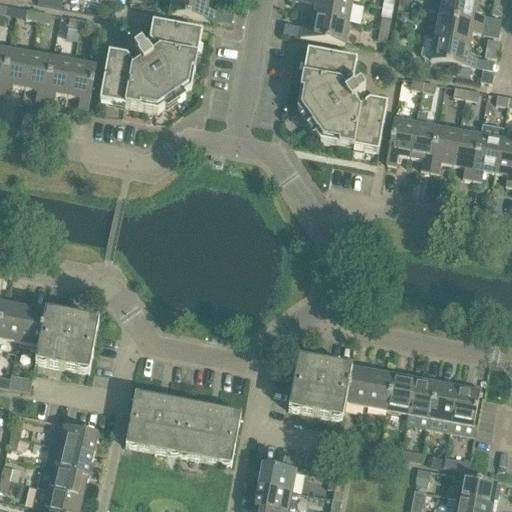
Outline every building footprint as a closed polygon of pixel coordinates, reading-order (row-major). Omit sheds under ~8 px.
[(38,0),(37,8),(55,12),(61,13),(63,0),(38,0)] [(172,0),(170,18),(213,26),(215,16),(206,14),(208,2),(196,0),(172,0)] [(313,22),(348,28),(351,6),(315,0),(307,0),(306,8),(315,10),(313,22)] [(476,7),(442,1),(438,22),(482,30),(484,21),(474,19),(476,7)] [(505,13),(507,4),(495,2),(494,10),(505,13)] [(504,21),(505,13),(494,10),(492,19),(504,21)] [(27,15),(25,23),(37,25),(39,17),(27,15)] [(49,28),(50,19),(39,17),(37,25),(49,28)] [(302,32),(300,42),(344,50),(348,28),(313,22),(311,33),(302,32)] [(380,34),(388,35),(390,23),(382,22),(380,34)] [(482,30),(438,22),(434,43),(423,41),(423,42),(469,50),(471,38),(480,40),(482,30)] [(70,23),(68,31),(80,33),(81,25),(70,23)] [(91,35),(93,27),(81,25),(80,33),(91,35)] [(129,67),(129,64),(126,61),(108,57),(99,106),(115,109),(115,105),(125,107),(124,111),(157,117),(172,107),(191,94),(202,36),(152,27),(149,45),(152,49),(154,50),(154,52),(147,57),(147,55),(145,56),(141,49),(133,54),(138,61),(137,62),(138,63),(131,67),(129,67)] [(378,45),(386,46),(388,35),(380,34),(378,45)] [(423,64),(474,74),(476,63),(467,62),(469,50),(423,42),(420,60),(423,64)] [(498,55),(499,47),(487,44),(486,53),(498,55)] [(0,98),(1,99),(9,55),(0,53),(0,98)] [(496,63),(498,55),(486,53),(484,61),(496,63)] [(9,55),(1,99),(11,100),(13,91),(25,93),(31,59),(9,55)] [(347,85),(349,85),(353,83),(357,64),(342,62),(307,55),(297,113),(320,147),(353,153),(354,149),(364,151),(363,155),(378,158),(387,108),(369,105),(365,108),(364,110),(362,110),(357,103),(359,103),(358,102),(365,97),(360,89),(353,94),(352,93),(351,94),(346,88),(347,85)] [(44,107),(52,63),(31,59),(25,93),(37,95),(35,105),(44,107)] [(52,63),(44,107),(54,108),(56,99),(67,101),(74,67),(52,63)] [(88,114),(96,71),(74,67),(67,101),(79,103),(77,113),(88,114)] [(494,78),(482,76),(480,88),(491,90),(494,78)] [(412,85),(410,94),(422,96),(424,88),(412,85)] [(433,98),(435,90),(424,88),(422,96),(433,98)] [(455,93),(453,102),(465,104),(466,95),(455,93)] [(476,106),(478,97),(466,95),(465,104),(476,106)] [(497,101),(495,109),(507,111),(509,103),(497,101)] [(410,164),(422,166),(420,175),(429,177),(437,133),(425,131),(427,118),(418,116),(416,129),(410,164)] [(398,161),(410,164),(416,129),(394,125),(386,169),(396,171),(398,161)] [(472,185),(481,186),(483,177),(495,179),(501,145),(503,133),(482,129),(480,141),(472,185)] [(429,177),(439,179),(440,169),(452,171),(459,137),(437,133),(429,177)] [(480,141),(459,137),(452,171),(464,173),(462,183),(472,185),(480,141)] [(495,179),(507,181),(505,191),(511,191),(511,146),(501,145),(495,179)] [(0,343),(17,347),(24,312),(19,311),(20,306),(4,303),(0,322),(0,343)] [(48,312),(31,309),(30,313),(24,312),(17,347),(38,351),(39,351),(46,316),(47,316),(48,312)] [(38,351),(35,368),(89,378),(99,326),(47,316),(46,316),(39,351),(38,351)] [(288,415),(315,420),(342,425),(345,408),(344,408),(351,373),(350,373),(298,363),(288,415)] [(351,368),(350,373),(351,373),(344,408),(345,408),(365,412),(372,377),(366,376),(367,371),(351,368)] [(372,377),(365,412),(387,416),(394,376),(379,373),(378,378),(372,377)] [(408,420),(415,385),(409,384),(410,379),(394,376),(387,416),(408,420)] [(0,391),(8,393),(10,383),(0,381),(0,391)] [(415,385),(408,420),(406,429),(428,433),(437,384),(422,381),(421,386),(415,385)] [(437,384),(428,433),(449,437),(458,393),(452,392),(453,387),(437,384)] [(19,387),(18,395),(30,397),(31,390),(19,387)] [(473,432),(481,392),(464,389),(463,394),(458,393),(449,437),(476,442),(477,433),(473,432)] [(135,399),(125,451),(132,453),(231,471),(241,419),(188,409),(135,399)] [(22,431),(13,429),(10,443),(18,445),(19,444),(22,431)] [(97,438),(55,429),(49,452),(92,462),(97,438)] [(344,453),(346,441),(339,440),(337,452),(344,453)] [(18,445),(10,443),(7,455),(11,456),(11,455),(21,457),(29,450),(30,447),(27,446),(19,444),(18,445)] [(400,464),(402,453),(387,451),(385,461),(400,464)] [(54,475),(87,483),(92,462),(49,452),(44,473),(54,475)] [(400,464),(422,468),(423,460),(423,458),(402,453),(400,464)] [(429,461),(427,469),(443,472),(444,464),(429,461)] [(443,472),(469,477),(471,466),(445,461),(444,464),(443,472)] [(295,475),(262,469),(258,491),(291,497),(295,475)] [(12,473),(3,471),(0,484),(9,486),(12,473)] [(54,475),(49,496),(82,503),(87,483),(54,475)] [(426,480),(418,478),(415,496),(423,497),(426,480)] [(501,488),(461,481),(457,503),(492,510),(493,504),(498,505),(501,488)] [(336,482),(334,495),(343,496),(345,484),(336,482)] [(0,485),(0,496),(6,498),(9,486),(0,484),(0,485)] [(258,491),(254,511),(296,511),(299,499),(291,497),(258,491)] [(38,493),(33,511),(80,511),(82,503),(49,496),(38,493)] [(415,496),(414,495),(410,511),(420,511),(423,497),(415,496)] [(454,511),(491,511),(492,510),(457,503),(454,511)]
